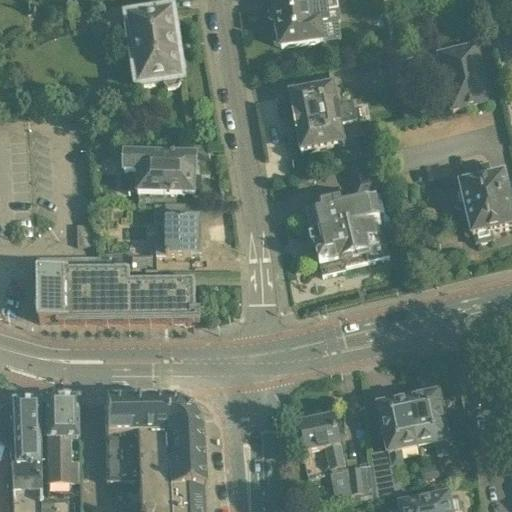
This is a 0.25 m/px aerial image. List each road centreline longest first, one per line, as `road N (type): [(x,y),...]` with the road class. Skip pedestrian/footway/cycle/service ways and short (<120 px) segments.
road 1 (residential): [(218,0),(254,219),(261,361)]
road 2 (secondary): [(0,350),(89,366),(261,361)]
road 3 (secondary): [(261,361),(296,369),(468,332)]
road 4 (secondary): [(460,308),(261,361)]
road 5 (residential): [(502,511),(468,332)]
road 6 (tertiary): [(260,511),(261,361)]
